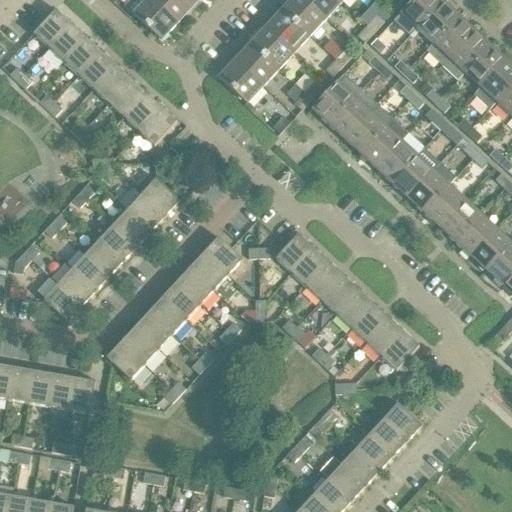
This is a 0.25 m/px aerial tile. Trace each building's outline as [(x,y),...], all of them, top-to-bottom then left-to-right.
[(177,26),(149,0),(148,0),(133,17),(161,43),(177,26)] [(193,9),(183,0),(149,0),(177,26),(193,9)] [(200,0),(183,0),(193,9),(200,0)] [(326,21),(302,0),(293,0),(282,12),(310,39),(326,21)] [(341,5),(336,0),(302,0),(326,21),(341,5)] [(395,12),(405,1),(403,0),(392,0),(388,5),(395,12)] [(417,31),(442,3),(438,0),(414,0),(393,23),(410,38),(417,31)] [(458,18),(442,3),(417,31),(433,46),(458,18)] [(48,51),(71,26),(56,12),(33,36),(48,51)] [(310,39),(282,12),(266,29),(294,55),(310,39)] [(374,35),(384,24),(377,17),(367,28),(374,35)] [(441,68),(474,33),(458,18),(433,46),(426,53),(441,68)] [(63,65),(86,40),(71,26),(48,51),(63,65)] [(364,45),(374,35),(367,28),(357,39),(364,45)] [(294,55),(266,29),(250,46),(279,72),(294,55)] [(457,82),(464,75),(490,47),(474,33),(441,68),(457,82)] [(78,79),(101,54),(86,40),(63,65),(78,79)] [(386,50),(376,41),(370,47),(380,56),(386,50)] [(279,72),(250,46),(235,62),(263,89),(279,72)] [(480,89),(505,62),(490,47),(464,75),(480,89)] [(342,69),(352,58),(345,51),(335,62),(342,69)] [(93,92),(116,68),(101,54),(78,79),(93,92)] [(383,67),(374,58),(368,65),(377,73),(383,67)] [(263,89),(235,62),(219,80),(247,106),(263,89)] [(332,79),(342,69),(335,62),(325,73),(332,79)] [(496,104),(511,87),(511,68),(505,62),(480,89),(473,97),(489,112),(496,104)] [(409,71),(400,63),(394,69),(403,77),(409,71)] [(392,75),(383,67),(377,73),(386,82),(392,75)] [(108,106),(131,82),(116,68),(93,92),(108,106)] [(24,77),(17,70),(9,77),(17,85),(24,77)] [(418,80),(409,71),(403,77),(412,86),(418,80)] [(328,127),(360,92),(344,76),(311,111),(328,127)] [(25,92),(32,84),(24,77),(17,85),(25,92)] [(123,120),(146,95),(131,82),(108,106),(123,120)] [(311,102),(321,92),(314,85),(304,95),(311,102)] [(511,119),(511,118),(511,87),(496,104),(511,119)] [(415,96),(405,88),(400,94),(409,103),(415,96)] [(344,141),(376,106),(360,92),(328,127),(344,141)] [(434,107),(440,100),(431,92),(425,98),(434,107)] [(138,134),(161,109),(146,95),(123,120),(138,134)] [(301,113),(311,102),(304,95),(294,106),(301,113)] [(424,105),(415,96),(409,103),(418,111),(424,105)] [(47,112),(54,104),(47,97),(39,105),(47,112)] [(450,109),(440,100),(434,107),(444,115),(450,109)] [(55,120),(62,112),(54,104),(47,112),(55,120)] [(360,156),(392,121),(376,106),(344,141),(360,156)] [(154,149),(177,124),(161,109),(138,134),(154,149)] [(446,126),(437,117),(431,124),(441,132),(446,126)] [(280,136),(290,125),(283,119),(272,129),(280,136)] [(376,171),(401,143),(408,136),(392,121),(360,156),(376,171)] [(472,130),(463,121),(457,128),(466,136),(472,130)] [(77,140),(84,132),(77,125),(69,133),(77,140)] [(456,134),(446,126),(441,132),(450,141),(456,134)] [(481,138),(472,130),(466,136),(476,145),(481,138)] [(85,147),(92,139),(84,132),(77,140),(85,147)] [(391,185),(417,158),(401,143),(376,171),(391,185)] [(478,155),(469,147),(463,153),(472,162),(478,155)] [(498,166),(504,159),(495,151),(489,157),(498,166)] [(166,165),(165,154),(154,154),(155,165),(166,165)] [(481,170),(487,164),(478,155),(472,162),(481,170)] [(407,200),(433,172),(417,158),(391,185),(407,200)] [(511,169),(511,166),(504,159),(498,166),(507,174),(511,169)] [(103,172),(103,161),(92,162),(93,172),(103,172)] [(114,172),(114,161),(103,161),(103,172),(114,172)] [(166,175),(166,165),(155,165),(155,175),(166,175)] [(423,215),(449,187),(455,180),(440,165),(433,172),(407,200),(423,215)] [(510,185),(501,176),(495,182),(504,191),(510,185)] [(180,204),(155,181),(141,196),(166,219),(180,204)] [(439,230),(465,202),(449,187),(423,215),(439,230)] [(166,219),(141,196),(127,212),(151,235),(166,219)] [(455,244),(481,217),(465,202),(439,230),(455,244)] [(151,235),(127,212),(113,227),(137,250),(151,235)] [(471,259),(496,231),(481,217),(455,244),(471,259)] [(66,225),(58,218),(51,225),(59,233),(66,225)] [(59,233),(51,225),(44,233),(52,240),(59,233)] [(137,250),(113,227),(99,242),(124,264),(137,250)] [(487,274),(511,246),(511,245),(496,231),(471,259),(487,274)] [(290,275),(313,251),(298,236),(275,261),(290,275)] [(243,262),(218,239),(203,255),(228,278),(243,262)] [(124,264),(99,242),(85,257),(110,280),(124,264)] [(502,288),(511,278),(511,246),(487,274),(502,288)] [(39,255),(31,247),(24,255),(31,263),(39,255)] [(269,261),(269,250),(258,251),(259,262),(269,261)] [(259,262),(258,251),(248,251),(248,262),(259,262)] [(305,289),(328,264),(313,251),(290,275),(305,289)] [(24,270),(31,263),(24,255),(16,263),(24,270)] [(228,278),(203,255),(189,270),(214,293),(228,278)] [(110,280),(85,257),(71,272),(96,294),(110,280)] [(320,303),(343,278),(328,264),(305,289),(320,303)] [(214,293),(189,270),(175,285),(200,308),(214,293)] [(96,294),(71,272),(58,286),(82,309),(96,294)] [(335,317),(358,292),(343,278),(320,303),(335,317)] [(511,297),(511,278),(502,288),(511,297)] [(200,308),(175,285),(162,300),(187,323),(200,308)] [(82,309),(58,286),(43,302),(67,325),(82,309)] [(350,331),(373,306),(358,292),(335,317),(350,331)] [(187,323),(162,300),(148,315),(173,338),(187,323)] [(266,313),(265,303),(255,303),(255,314),(266,313)] [(365,345),(388,320),(373,306),(350,331),(365,345)] [(266,324),(266,313),(255,314),(255,324),(266,324)] [(173,338),(148,315),(134,330),(159,353),(173,338)] [(380,359),(403,334),(388,320),(365,345),(380,359)] [(289,337),(296,329),(289,322),(281,330),(289,337)] [(241,332),(233,324),(226,332),(234,340),(241,332)] [(502,343),(511,334),(504,328),(496,337),(502,343)] [(297,344),(304,336),(296,329),(289,337),(297,344)] [(159,353),(134,330),(120,345),(145,368),(159,353)] [(234,340),(226,332),(219,340),(227,347),(234,340)] [(396,373),(419,349),(403,334),(380,359),(396,373)] [(145,368),(120,345),(106,360),(130,383),(145,368)] [(326,357),(318,350),(311,358),(319,365),(326,357)] [(206,369),(214,362),(206,354),(198,362),(206,369)] [(334,364),(326,357),(319,365),(327,372),(334,364)] [(199,377),(206,369),(198,362),(191,370),(199,377)] [(0,401),(8,403),(14,369),(0,366),(0,401)] [(28,406),(34,373),(14,369),(8,403),(28,406)] [(49,410),(55,377),(34,373),(28,406),(49,410)] [(69,413),(74,380),(55,377),(49,410),(69,413)] [(407,389),(407,378),(397,379),(397,389),(407,389)] [(89,417),(95,384),(74,380),(69,413),(89,417)] [(186,391),(178,384),(171,392),(178,399),(186,391)] [(356,396),(355,385),(345,386),(345,397),(356,396)] [(345,397),(345,386),(334,386),(335,397),(345,397)] [(408,400),(407,389),(397,389),(397,400),(408,400)] [(171,407),(178,399),(171,392),(163,400),(171,407)] [(422,429),(397,406),(383,421),(408,444),(422,429)] [(329,427),(336,419),(329,412),(321,420),(329,427)] [(329,427),(321,420),(314,427),(322,435),(329,427)] [(393,459),(408,444),(383,421),(369,436),(393,459)] [(393,459),(369,436),(355,451),(380,474),(393,459)] [(21,449),(23,439),(13,437),(11,447),(21,449)] [(32,451),(34,440),(23,439),(21,449),(32,451)] [(309,449),(301,442),(294,450),(301,457),(309,449)] [(61,456),(63,446),(53,444),(51,455),(61,456)] [(72,458),(74,448),(63,446),(61,456),(72,458)] [(301,457),(294,450),(286,457),(294,465),(301,457)] [(380,474),(355,451),(341,466),(366,489),(380,474)] [(18,466),(20,455),(10,453),(8,464),(18,466)] [(29,468),(31,457),(20,455),(18,466),(29,468)] [(58,473),(60,462),(50,461),(48,471),(58,473)] [(69,475),(71,464),(60,462),(58,473),(69,475)] [(366,489),(341,466),(327,481),(352,504),(366,489)] [(113,480),(115,469),(105,468),(102,478),(113,480)] [(123,482),(125,471),(115,469),(113,480),(123,482)] [(153,487),(155,476),(144,475),(143,485),(153,487)] [(163,489),(165,478),(155,476),(153,487),(163,489)] [(276,490),(278,479),(267,478),(265,488),(276,490)] [(193,494),(195,483),(185,481),(183,492),(193,494)] [(344,511),(352,504),(327,481),(314,496),(331,511),(344,511)] [(203,496),(205,485),(195,483),(193,494),(203,496)] [(274,500),(276,490),(265,488),(263,498),(274,500)] [(232,501),(234,490),(225,489),(223,499),(232,501)] [(244,503),(245,492),(234,490),(232,501),(244,503)] [(0,511),(9,511),(12,498),(0,495),(0,511)] [(331,511),(314,496),(299,511),(300,511),(331,511)] [(30,511),(32,501),(12,498),(9,511),(30,511)] [(51,511),(52,505),(32,501),(30,511),(51,511)]
